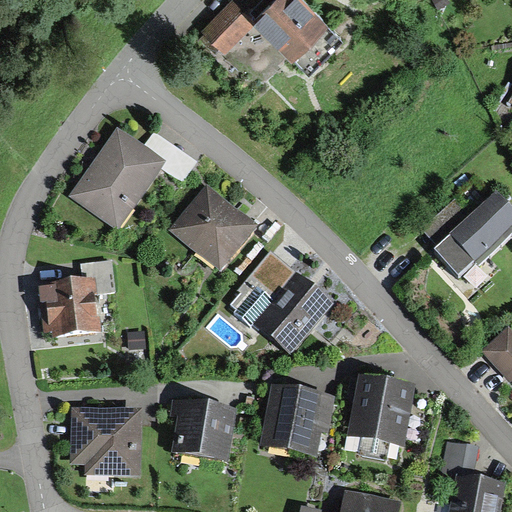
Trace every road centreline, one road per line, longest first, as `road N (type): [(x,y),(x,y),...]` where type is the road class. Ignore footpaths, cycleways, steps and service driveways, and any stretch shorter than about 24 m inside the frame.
road 1 (residential): [(511,444),(221,149),(117,73)]
road 2 (residential): [(117,73),(59,140),(13,226),(2,273),(43,511)]
